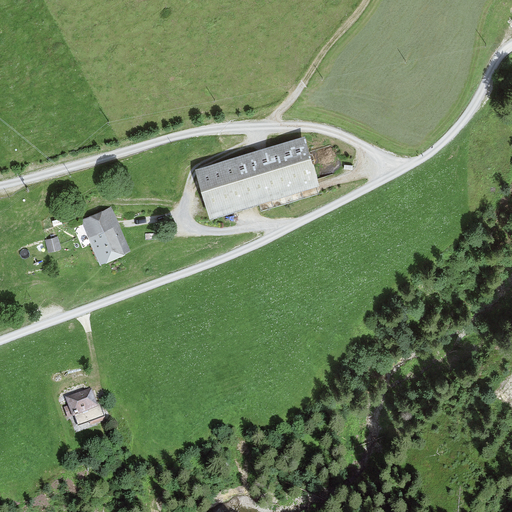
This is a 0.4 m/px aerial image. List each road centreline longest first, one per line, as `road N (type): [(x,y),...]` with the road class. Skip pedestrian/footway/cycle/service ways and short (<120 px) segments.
road 1 (track): [(0,343),(251,250),(365,192),(447,137),(511,46)]
road 2 (track): [(274,125),(173,134),(0,186)]
road 3 (track): [(402,169),(321,131),(274,125)]
